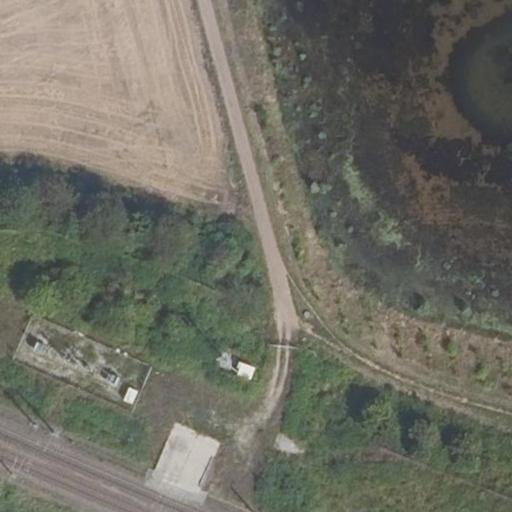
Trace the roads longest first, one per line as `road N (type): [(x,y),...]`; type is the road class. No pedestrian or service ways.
road 1 (track): [(199,0),(286,346),(280,386),(237,494)]
road 2 (track): [(150,377),(260,426)]
